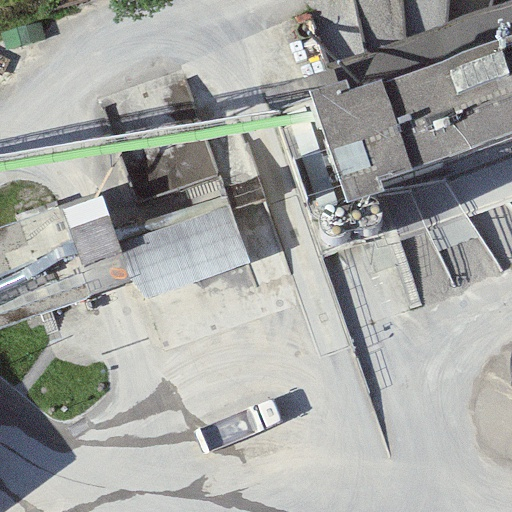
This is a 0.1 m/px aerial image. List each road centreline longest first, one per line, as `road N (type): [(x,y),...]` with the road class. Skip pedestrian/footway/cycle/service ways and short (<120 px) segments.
road 1 (unknown): [(0,182),(311,0),(511,491),(414,511)]
road 2 (unknown): [(410,511),(268,478)]
